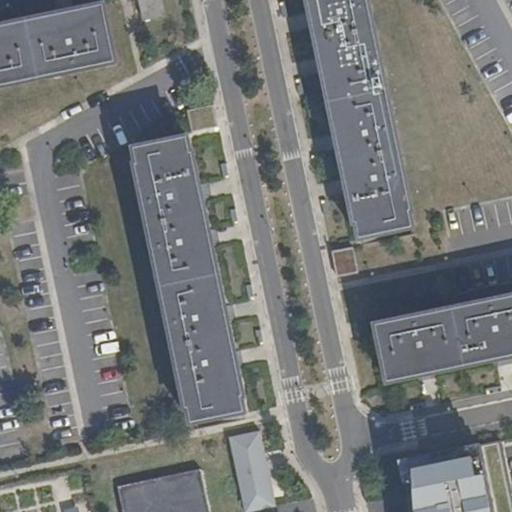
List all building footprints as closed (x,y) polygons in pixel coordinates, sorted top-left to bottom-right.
[(171,15),(167,0),(146,0),(151,20),(171,15)] [(421,226),(373,0),(315,0),(365,239),(421,226)] [(110,7),(0,30),(0,89),(121,64),(110,7)] [(217,106),(191,109),(194,132),(220,128),(217,106)] [(252,411),(197,138),(140,150),(197,423),(252,411)] [(332,271),(352,271),(352,250),(332,250),(332,271)] [(394,384),(511,359),(511,301),(382,328),(394,384)] [(262,434),(229,439),(243,511),(249,511),(277,507),(262,434)] [(501,511),(493,463),(415,475),(414,511),(501,511)] [(213,511),(205,470),(124,486),(128,511),(213,511)]
